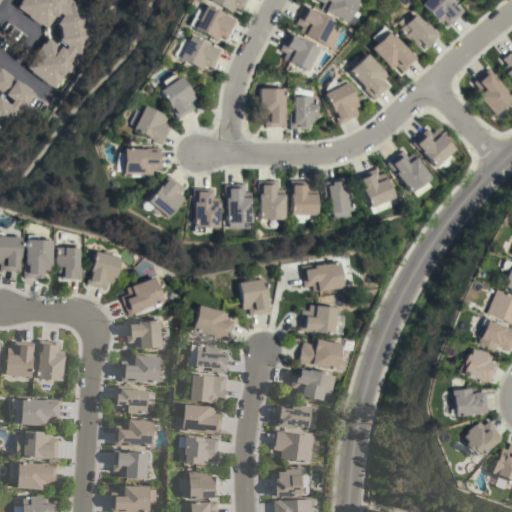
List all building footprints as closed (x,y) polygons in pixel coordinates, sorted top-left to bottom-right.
[(83,48),(79,53),(80,55),(77,60),(72,56),(71,57),(75,60),(66,73),(65,72),(54,88),(49,84),(48,85),(29,72),(30,71),(25,68),(34,55),(33,55),(41,43),(43,44),(47,38),(63,49),(66,45),(58,40),(60,36),(58,25),(55,23),(61,15),(58,13),(55,17),(54,16),(46,28),(40,24),(39,25),(27,17),(28,16),(16,7),(19,2),(18,2),(19,0),(64,0),(63,3),(63,4),(65,0),(70,0),(73,2),(72,4),(77,8),(77,7),(89,15),(93,35),(83,48)] [(245,0),(240,11),(233,7),(231,12),(230,11),(229,12),(207,1),(207,0),(245,0)] [(356,0),(351,10),(357,13),(351,24),(345,21),(344,22),(318,9),(321,3),(315,0),(356,0)] [(424,0),(449,0),(451,2),(452,1),(462,12),(447,26),(442,20),(437,25),(419,5),(424,0)] [(225,38),(219,35),(216,41),(188,25),(192,17),(197,20),(205,5),(234,21),(225,38)] [(303,6),(333,21),(329,29),(332,30),(331,33),(335,35),(331,42),(327,40),(327,41),(323,39),(321,44),(297,32),(300,26),(294,23),(303,6)] [(437,35),(423,48),(419,44),(416,47),(412,42),(410,44),(397,30),(401,27),(397,22),(400,19),(404,23),(414,14),(425,26),(427,24),(437,35)] [(388,31),(406,50),(407,49),(415,58),(407,66),(401,72),(395,66),(390,70),(370,48),(388,31)] [(305,71),(281,59),(284,53),(278,50),(287,33),(317,48),(305,71)] [(210,68),(204,65),(201,70),(177,58),(189,35),(219,50),(210,68)] [(511,84),(500,69),(505,65),(500,59),(508,53),(511,50),(511,84)] [(372,100),(347,72),(366,54),(386,76),(381,80),(387,86),(372,100)] [(0,99),(7,105),(10,100),(0,92),(0,68),(11,77),(10,78),(18,84),(19,83),(29,90),(29,91),(32,94),(24,105),(23,104),(21,108),(22,109),(17,115),(14,113),(10,118),(11,119),(4,129),(3,129),(0,132),(0,99)] [(486,69),(496,80),(495,81),(511,98),(491,115),(471,92),(476,88),(471,82),(486,69)] [(175,119),(171,113),(172,113),(158,91),(164,87),(160,81),(173,73),(177,78),(179,77),(193,98),(189,102),(193,108),(175,119)] [(343,80),(353,100),(354,99),(357,106),(352,108),(355,115),(337,124),(322,94),(336,87),(335,84),(343,80)] [(272,127),(262,127),(263,119),(257,119),(257,89),(284,89),(283,127),(272,127)] [(287,113),(292,113),(291,97),(315,97),(315,117),(311,117),(311,122),(306,122),(306,128),(287,128),(287,113)] [(141,106),(165,118),(162,123),(169,126),(159,145),(153,141),(154,141),(130,129),(141,106)] [(424,129),(429,134),(433,130),(451,149),(446,154),(448,156),(444,160),(447,162),(441,168),(439,165),(435,168),(433,166),(433,167),(409,143),(424,129)] [(122,149),(145,149),(145,148),(159,148),(159,160),(160,160),(159,169),(151,169),(151,175),(121,174),(122,149)] [(400,151),(405,158),(409,155),(428,177),(423,181),(428,187),(414,198),(409,191),(407,193),(384,163),(400,151)] [(373,169),(376,175),(381,173),(391,197),(385,200),(388,206),(370,214),(354,177),(373,169)] [(145,201),(166,175),(182,188),(177,194),(182,198),(165,218),(145,201)] [(331,218),(330,213),(328,213),(326,197),(322,197),(320,182),(340,180),(341,186),(346,185),(346,192),(349,192),(351,210),(346,211),(347,216),(331,218)] [(256,219),(256,195),(255,195),(255,182),(266,182),(266,181),(275,181),(275,190),(281,190),(281,194),(281,219),(256,219)] [(288,215),(288,181),(308,181),(308,189),(314,189),(313,215),(288,215)] [(224,223),(223,199),(221,199),(221,185),(233,185),(233,184),(242,184),(242,193),(248,193),(248,197),(249,223),(240,223),(240,228),(226,228),(226,223),(224,223)] [(211,190),(211,198),(217,198),(215,227),(202,227),(202,233),(190,233),(192,203),(190,203),(191,189),(211,190)] [(0,232),(2,233),(2,236),(19,237),(18,265),(19,265),(18,272),(0,271),(0,232)] [(25,239),(26,235),(36,235),(36,240),(50,240),(49,266),(48,271),(43,270),(42,278),(21,278),(22,262),(23,263),(24,239),(25,239)] [(79,279),(59,278),(60,273),(56,273),(56,267),(53,267),(54,247),(77,248),(77,264),(80,264),(79,279)] [(109,256),(110,253),(118,255),(118,258),(112,284),(106,282),(104,289),(84,284),(88,272),(93,251),(109,256)] [(511,264),(511,293),(507,291),(508,289),(503,287),(505,281),(503,280),(503,279),(502,278),(505,270),(500,268),(499,267),(499,265),(500,263),(500,262),(502,261),(503,261),(511,264)] [(299,266),(314,264),(314,266),(337,262),(337,263),(340,263),(342,273),(338,273),(341,287),(316,292),(316,291),(311,291),(310,286),(302,287),(299,266)] [(161,301),(139,309),(139,310),(126,315),(119,296),(126,294),(124,288),(152,277),(161,301)] [(247,316),(246,309),(241,310),(236,283),(262,278),(268,312),(247,316)] [(493,290),(511,297),(511,326),(504,323),(504,322),(483,313),(493,290)] [(225,342),(211,337),(212,336),(189,330),(197,305),(225,313),(223,319),(231,322),(225,342)] [(331,334),(297,330),(300,310),(307,311),(307,305),(334,308),(331,334)] [(511,336),(506,351),(493,345),(491,351),(474,343),(476,337),(474,337),(479,325),(478,325),(481,319),(484,321),(484,319),(511,331),(511,336)] [(160,346),(133,348),(133,342),(126,343),(125,323),(158,320),(160,346)] [(333,370),(308,365),(308,366),(295,363),(300,342),(308,344),(309,338),(338,345),(333,370)] [(35,378),(37,355),(34,354),(35,348),(36,348),(37,339),(58,342),(57,350),(64,351),(61,380),(35,378)] [(4,374),(6,347),(12,347),(13,341),(33,343),(29,377),(4,374)] [(209,371),(210,367),(196,366),(196,365),(185,364),(186,356),(189,356),(190,344),(195,344),(196,343),(215,344),(215,347),(221,348),(220,352),(226,352),(224,372),(209,371)] [(487,384),(460,373),(460,372),(457,370),(463,355),(464,355),(465,354),(467,355),(470,349),(475,351),(476,349),(485,353),(485,354),(490,356),(488,361),(495,364),(492,373),(491,373),(487,384)] [(157,382),(133,380),(133,381),(119,381),(120,361),(128,361),(128,355),(158,356),(157,382)] [(329,393),(323,391),(321,400),(295,394),(296,388),(289,387),(293,367),(333,376),(329,393)] [(190,374),(210,376),(210,375),(224,377),(223,387),(224,387),(223,397),(216,396),(215,402),(188,400),(190,374)] [(145,413),(126,412),(126,410),(120,409),(121,405),(114,405),(116,385),(131,386),(130,389),(146,390),(145,413)] [(485,413),(453,417),(452,415),(449,416),(448,410),(449,409),(448,396),(450,396),(449,391),(468,388),(469,393),(483,392),(485,413)] [(58,420),(49,419),(49,425),(19,424),(19,423),(13,422),(14,408),(11,408),(11,398),(44,400),(44,398),(59,399),(58,420)] [(278,406),(284,407),(285,403),(291,403),(291,401),(310,403),(307,427),(290,424),(290,428),(275,426),(278,406)] [(203,433),(203,432),(181,429),(183,404),(211,407),(211,413),(220,414),(218,434),(203,433)] [(113,424),(122,425),(122,419),(152,421),(151,447),(112,445),(113,424)] [(487,421),(493,428),(492,429),(500,438),(477,457),(476,455),(474,458),(463,445),(465,444),(464,443),(465,441),(461,436),(466,432),(465,431),(472,425),(473,425),(477,422),(481,426),(487,421)] [(55,458),(22,456),(22,454),(15,454),(16,439),(22,439),(23,430),(50,432),(49,438),(56,438),(55,458)] [(312,436),(311,440),(316,441),(314,455),(309,454),(308,462),(278,458),(280,450),(272,449),(273,442),(273,443),(275,431),(312,436)] [(183,462),(184,454),(182,454),(184,436),(216,439),(215,450),(216,450),(215,459),(205,458),(205,460),(201,460),(201,464),(183,462)] [(500,448),(504,450),(507,443),(511,445),(511,485),(506,482),(506,481),(494,477),(495,474),(490,472),(500,448)] [(144,479),(118,477),(118,471),(111,470),(112,450),(146,452),(144,479)] [(17,462),(40,463),(40,462),(54,463),(53,474),(54,474),(54,483),(45,483),(45,489),(15,487),(17,462)] [(274,496),(274,495),(273,495),(272,476),(277,476),(277,471),(284,471),(284,469),(298,468),(299,486),(304,486),(304,493),(299,494),(299,495),(274,496)] [(202,470),(202,473),(209,473),(209,477),(213,477),(214,496),(188,498),(187,490),(185,490),(185,478),(187,478),(187,471),(202,470)] [(154,489),(154,504),(147,504),(147,511),(119,511),(109,511),(109,501),(109,492),(118,492),(118,486),(147,485),(147,489),(154,489)] [(12,511),(12,506),(21,505),(21,496),(40,496),(40,498),(46,498),(46,502),(52,502),(52,511),(12,511)] [(310,510),(316,510),(316,511),(272,511),(272,500),(309,499),(310,510)] [(204,503),(204,502),(215,501),(215,511),(179,511),(183,511),(183,505),(183,503),(204,503)]
